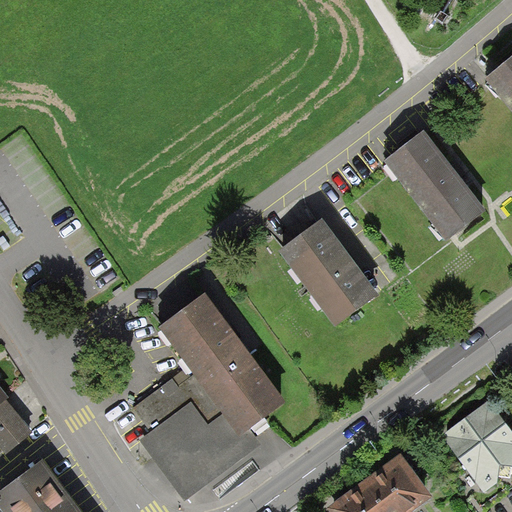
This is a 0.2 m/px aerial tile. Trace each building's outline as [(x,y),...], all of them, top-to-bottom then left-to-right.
[(511,56),(484,81),(511,113),(511,56)] [(425,132),(386,162),(446,240),(485,210),(425,132)] [(322,219),(280,251),(337,324),(378,292),(322,219)] [(206,295),(161,329),(196,376),(189,380),(184,373),(136,408),(153,431),(142,440),(187,499),(263,442),(253,428),(287,402),(206,295)] [(0,385),(0,446),(6,453),(33,431),(7,400),(10,398),(0,385)] [(511,431),(489,401),(441,436),(484,494),(499,483),(499,477),(510,477),(511,466),(511,465),(511,431)] [(410,511),(433,496),(402,453),(366,479),(389,511),(410,511)] [(0,505),(4,511),(81,511),(75,504),(43,460),(0,491),(0,505)] [(389,511),(366,479),(329,507),(332,511),(331,511),(389,511)]
